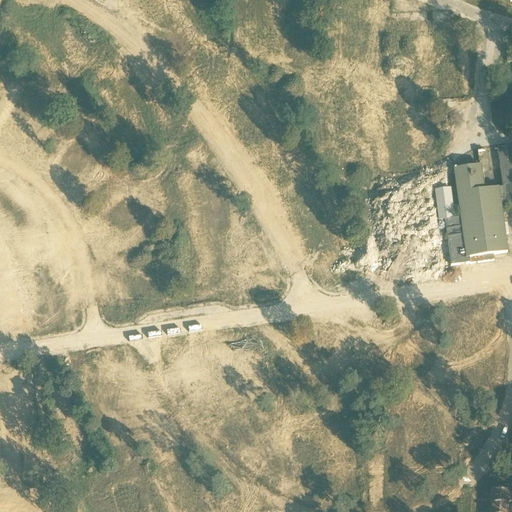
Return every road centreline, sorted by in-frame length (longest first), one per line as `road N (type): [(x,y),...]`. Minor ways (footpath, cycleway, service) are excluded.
road 1 (unknown): [(93,11),(178,91),(228,158),(309,306)]
road 2 (unknown): [(0,165),(35,185),(74,233),(97,337)]
road 3 (unknown): [(142,331),(187,422),(260,497)]
road 4 (unknown): [(422,511),(487,459),(511,388)]
